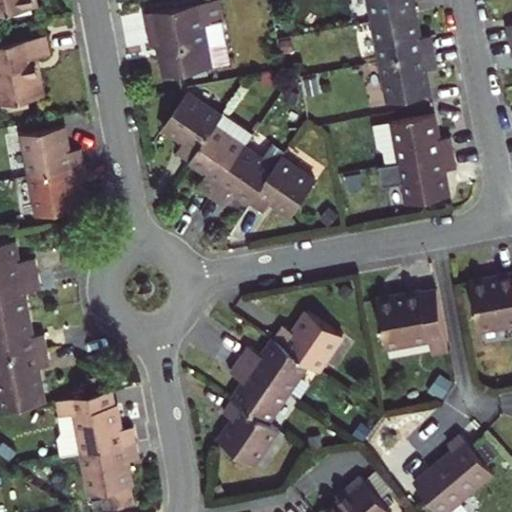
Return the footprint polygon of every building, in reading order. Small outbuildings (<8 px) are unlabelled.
[(0,0),(0,10),(38,4),(37,0),(0,0)] [(220,0),(187,0),(147,8),(152,39),(159,37),(166,70),(213,61),(205,20),(224,16),(220,0)] [(370,0),(373,18),(415,10),(412,0),(370,0)] [(373,18),(381,57),(434,47),(431,32),(419,34),(415,10),(373,18)] [(232,58),(224,16),(205,20),(213,61),(232,58)] [(49,33),(0,43),(0,100),(0,101),(44,94),(37,54),(52,51),(49,33)] [(437,64),(434,47),(381,57),(389,98),(430,90),(425,65),(437,64)] [(193,156),(225,109),(190,86),(166,122),(188,136),(180,147),(193,156)] [(225,109),(193,156),(210,167),(201,181),(214,190),(248,139),(256,127),(227,107),(225,109)] [(386,149),(389,161),(454,148),(451,131),(438,133),(434,111),(376,122),(380,144),(386,149)] [(24,132),(32,172),(85,161),(82,146),(71,148),(66,124),(24,132)] [(236,184),(254,196),(278,160),(285,151),(288,145),(276,137),(266,151),(248,139),(214,190),(226,198),(236,184)] [(456,164),(454,148),(389,161),(383,162),(386,177),(403,174),(408,197),(448,191),(444,166),(456,164)] [(318,174),(285,151),(278,160),(254,196),(267,205),(274,195),(294,209),(318,174)] [(89,177),(85,161),(32,172),(40,212),(81,205),(77,180),(89,177)] [(0,241),(0,279),(39,271),(37,256),(20,259),(16,239),(0,241)] [(511,265),(471,273),(481,321),(511,315),(511,265)] [(0,279),(0,316),(30,310),(26,291),(42,288),(39,271),(0,279)] [(422,283),(379,290),(388,339),(429,331),(432,345),(448,341),(437,282),(422,284),(422,283)] [(283,321),(275,333),(311,357),(321,364),(343,329),(309,305),(294,328),(283,321)] [(0,316),(0,358),(50,349),(46,332),(35,334),(30,310),(0,316)] [(239,355),(290,390),(311,357),(275,333),(263,352),(248,342),(239,355)] [(0,358),(0,381),(5,409),(48,401),(42,366),(52,363),(50,349),(0,358)] [(269,421),(290,390),(239,355),(231,367),(245,378),(233,396),(269,421)] [(113,387),(59,398),(66,434),(62,440),(65,456),(86,451),(140,441),(137,425),(124,426),(120,402),(115,402),(113,387)] [(256,461),(278,427),(269,421),(233,396),(225,408),(236,415),(221,437),(256,461)] [(455,444),(418,477),(445,509),(496,466),(463,429),(451,439),(455,444)] [(140,441),(86,451),(94,491),(108,488),(112,505),(137,500),(134,483),(136,483),(131,458),(144,456),(140,441)] [(353,488),(327,511),(389,511),(394,508),(363,473),(350,484),(353,488)]
